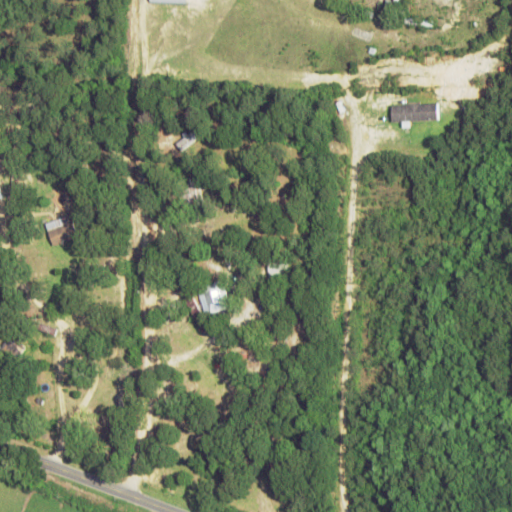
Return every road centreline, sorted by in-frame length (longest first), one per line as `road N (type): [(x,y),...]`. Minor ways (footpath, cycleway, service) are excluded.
road 1 (residential): [(121,493),(145,358),(138,109)]
road 2 (tertiary): [(171,511),(0,448)]
